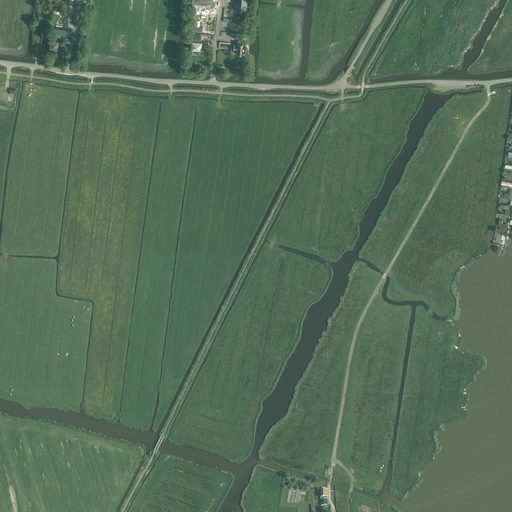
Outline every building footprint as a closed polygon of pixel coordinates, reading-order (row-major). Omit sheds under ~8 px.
[(247,13),(248,5),(236,3),(234,17),(242,18),(243,13),(247,13)] [(46,22),(47,11),(38,10),(36,24),(42,24),(42,22),(46,22)] [(245,32),(246,18),(238,17),(238,22),(234,22),(233,31),(245,32)] [(58,48),(59,37),(71,38),(72,31),(56,28),(55,36),(56,36),(55,41),(51,40),(50,47),(58,48)] [(202,34),(193,33),(192,41),(191,49),(200,50),(201,47),(202,43),(201,43),(202,34)] [(243,53),(244,44),(237,44),(237,45),(234,45),(234,50),(237,50),(236,54),(243,54),(243,53)]
